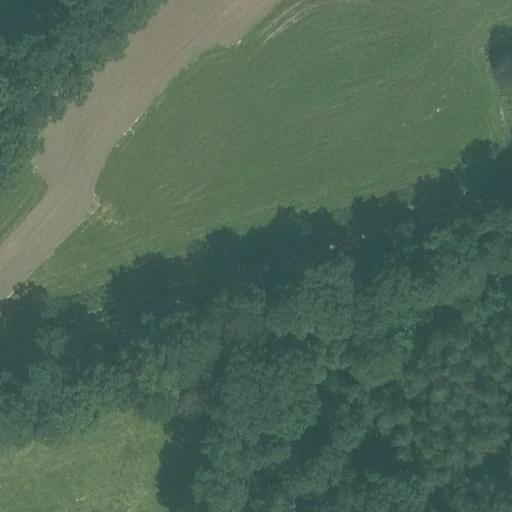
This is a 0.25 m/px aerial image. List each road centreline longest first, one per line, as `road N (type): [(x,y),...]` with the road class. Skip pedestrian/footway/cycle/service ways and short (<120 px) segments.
road 1 (track): [(0,356),(511,193)]
road 2 (track): [(0,87),(29,78),(98,0)]
